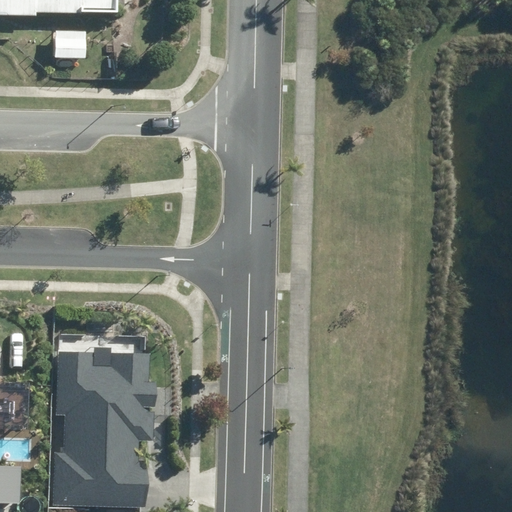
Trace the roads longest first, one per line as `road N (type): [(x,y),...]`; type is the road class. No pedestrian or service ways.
road 1 (tertiary): [(0,116),(256,127)]
road 2 (tertiary): [(242,511),(250,259)]
road 3 (tertiary): [(250,259),(0,253)]
road 4 (tertiary): [(250,259),(256,127)]
road 5 (tertiary): [(256,127),(257,0)]
